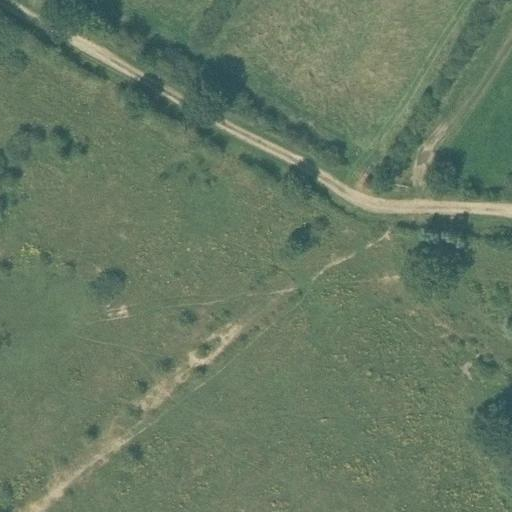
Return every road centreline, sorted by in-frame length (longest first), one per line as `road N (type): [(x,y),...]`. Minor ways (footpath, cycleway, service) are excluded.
road 1 (track): [(0,2),(352,195)]
road 2 (track): [(511,211),(389,203)]
